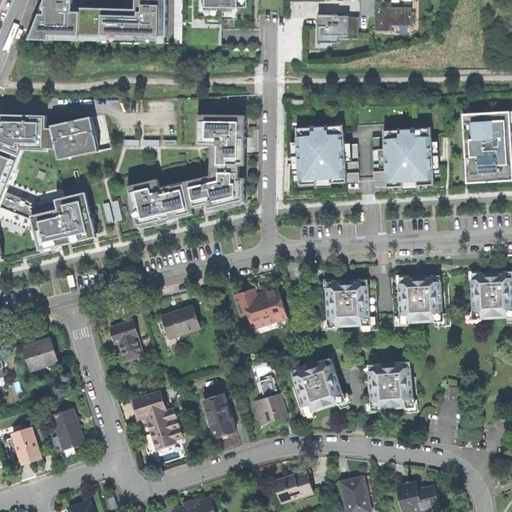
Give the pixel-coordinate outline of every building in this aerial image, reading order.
[(71,0),(44,0),(27,43),(46,44),(49,37),(134,39),(135,46),(159,47),(158,41),(167,40),(166,0),(134,0),(134,12),(127,12),(78,11),(72,11),(71,0)] [(207,0),(208,14),(248,11),(247,0),(207,0)] [(393,10),(392,0),(376,0),(377,10),(393,10)] [(413,25),(413,9),(393,10),(377,10),(377,34),(390,34),(390,26),(413,25)] [(333,20),(321,19),(320,44),(339,45),(339,42),(360,42),(360,20),(333,20)] [(50,127),(49,115),(34,114),(3,113),(0,119),(0,145),(22,154),(25,147),(59,147),(55,127),(50,127)] [(107,113),(93,116),(101,151),(114,148),(107,113)] [(59,147),(62,159),(101,151),(93,116),(74,121),(54,125),(55,127),(59,147)] [(509,116),(463,118),(466,186),(511,184),(510,139),(509,116)] [(247,181),(239,181),(239,168),(247,168),(246,139),(246,117),(198,117),(198,146),(211,146),(211,147),(211,183),(166,192),(164,192),(162,182),(125,190),(133,232),(170,225),(192,220),(190,211),(206,207),(207,215),(220,213),(248,207),(247,181)] [(330,129),(296,132),(297,143),(292,144),(293,160),(295,183),(301,182),(302,189),(362,184),(359,146),(348,147),(346,123),(330,124),(330,129)] [(432,144),(431,130),(385,132),(386,139),(375,140),(377,185),(387,185),(388,192),(435,189),(435,181),(441,181),(440,159),(439,144),(432,144)] [(22,160),(0,151),(0,263),(3,262),(0,245),(0,213),(0,212),(0,202),(8,187),(22,160)] [(97,239),(86,192),(38,205),(30,220),(37,254),(70,246),(97,239)] [(509,317),(511,316),(511,272),(492,273),(465,274),(467,319),(483,318),(509,317)] [(436,321),(451,320),(449,276),(425,277),(393,278),(396,323),(411,322),(436,321)] [(364,325),(379,323),(377,279),(346,281),(321,282),(323,327),(338,326),(364,325)] [(302,283),(292,287),(294,292),(304,289),(302,283)] [(252,321),(285,310),(279,290),(263,295),(258,297),(258,296),(246,300),(252,321)] [(163,316),(170,338),(200,328),(193,307),(178,311),(163,316)] [(126,362),(143,356),(136,337),(137,337),(132,322),(110,330),(114,340),(117,339),(120,347),(126,362)] [(32,371),(59,362),(51,338),(39,342),(25,347),(32,371)] [(0,378),(13,375),(7,351),(0,353),(0,378)] [(308,367),(293,371),(298,386),(294,387),(299,402),(303,401),(308,413),(315,411),(339,403),(346,401),(344,394),(332,359),(317,364),(315,363),(312,364),(309,364),(308,367)] [(371,365),(374,409),(382,409),(407,407),(415,406),(414,394),(418,393),(417,377),(412,377),(411,362),(396,363),(394,362),(390,362),(388,363),(386,364),(371,365)] [(382,415),(382,409),(374,409),(371,365),(364,366),(366,383),(369,383),(370,396),(367,396),(368,416),(382,415)] [(281,389),(278,376),(265,379),(269,397),(274,396),(273,391),(281,389)] [(150,418),(152,423),(177,415),(175,409),(168,411),(161,392),(135,400),(138,410),(141,419),(148,417),(148,419),(150,418)] [(346,393),(344,394),(346,401),(339,403),(341,409),(351,406),(346,393)] [(419,412),(418,393),(414,394),(415,406),(407,407),(408,413),(419,412)] [(228,436),(238,432),(237,431),(236,431),(233,423),(234,422),(227,401),(227,402),(224,395),(225,395),(225,394),(204,401),(217,439),(228,436)] [(275,421),(287,417),(280,395),(254,403),(260,425),(275,421)] [(316,417),(315,411),(308,413),(303,401),(299,402),(305,420),(316,417)] [(74,410),(53,417),(59,435),(61,435),(66,451),(85,445),(83,438),(80,439),(77,430),(74,422),(78,421),(74,410)] [(176,440),(184,438),(177,415),(152,423),(150,424),(158,450),(177,444),(176,440)] [(40,451),(38,451),(35,442),(37,441),(33,429),(14,435),(15,438),(8,440),(16,464),(23,462),(24,465),(33,462),(42,460),(40,451)] [(285,477),(275,481),(279,493),(282,492),(286,503),(306,496),(305,493),(314,490),(308,472),(297,476),(292,478),(291,475),(285,477)] [(349,511),(371,511),(364,478),(354,480),(341,483),(345,504),(348,504),(349,511)] [(399,488),(404,511),(416,511),(440,507),(436,487),(420,490),(415,491),(413,484),(399,488)] [(111,511),(119,508),(116,497),(108,500),(111,511)] [(174,510),(174,511),(214,511),(211,499),(191,505),(174,510)] [(94,511),(92,502),(70,509),(70,511),(94,511)]
